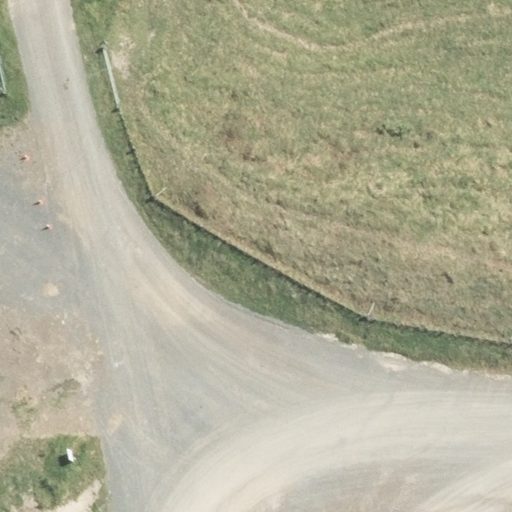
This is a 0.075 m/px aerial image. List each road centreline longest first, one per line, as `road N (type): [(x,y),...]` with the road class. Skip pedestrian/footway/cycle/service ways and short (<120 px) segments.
road 1 (track): [(155,411),(80,0)]
road 2 (track): [(511,371),(155,411)]
road 3 (track): [(141,334),(0,236)]
